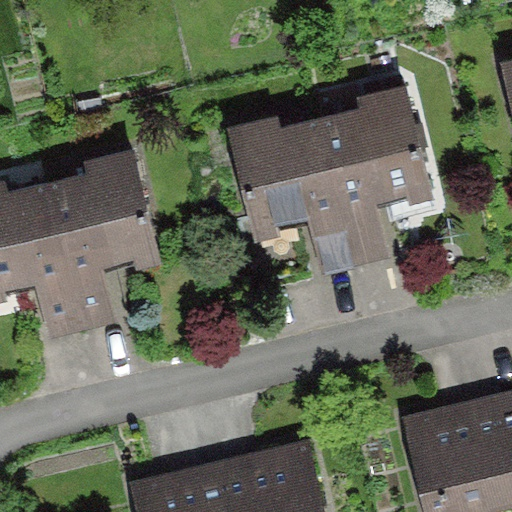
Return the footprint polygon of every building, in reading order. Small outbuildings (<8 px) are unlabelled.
[(432,189),(406,84),(361,95),(364,107),(322,117),(356,257),(388,250),(377,202),(432,189)] [(356,257),(322,117),(280,127),(277,115),(231,126),(253,214),(239,217),(254,282),(312,269),(300,221),(311,218),(323,265),(356,257)] [(159,254),(134,149),(88,160),(91,171),(49,181),(83,322),(115,314),(104,267),(159,254)] [(83,322),(49,181),(7,191),(5,180),(0,181),(0,292),(39,283),(51,330),(83,322)] [(511,511),(511,470),(498,413),(459,423),(455,404),(406,416),(429,511),(511,511)] [(511,410),(498,413),(511,470),(511,410)] [(326,511),(309,439),(260,451),(265,470),(226,479),(233,511),(326,511)] [(233,511),(226,479),(186,488),(182,470),(134,481),(141,511),(233,511)]
